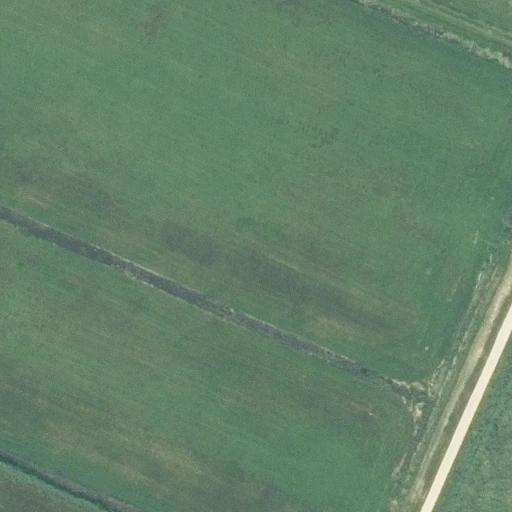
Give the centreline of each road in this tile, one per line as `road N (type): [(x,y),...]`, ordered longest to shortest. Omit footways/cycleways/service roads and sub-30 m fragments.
road 1 (track): [(511,268),(405,511)]
road 2 (track): [(401,0),(511,46)]
